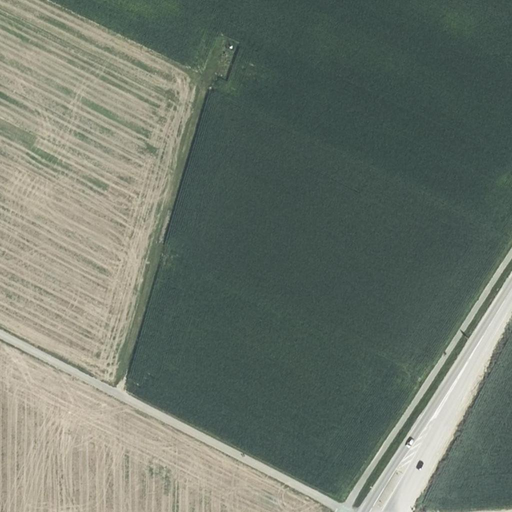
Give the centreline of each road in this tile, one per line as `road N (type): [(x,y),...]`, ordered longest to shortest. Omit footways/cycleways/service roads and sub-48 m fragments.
road 1 (track): [(0,334),(344,510)]
road 2 (track): [(117,394),(217,41)]
road 3 (secondary): [(511,291),(436,414)]
road 4 (secondary): [(436,414),(366,511)]
